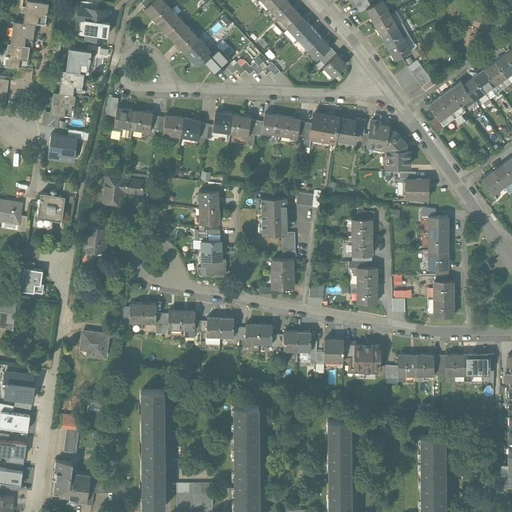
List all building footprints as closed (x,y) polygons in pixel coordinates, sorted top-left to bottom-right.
[(48,2),(32,0),(26,0),(23,22),(35,23),(45,25),(48,2)] [(171,9),(162,0),(153,0),(145,8),(143,9),(157,23),(171,9)] [(276,0),(271,6),(269,8),(273,12),(275,11),(280,16),(291,6),(286,0),(276,0)] [(367,0),(366,0),(356,6),(359,12),(365,8),(370,5),(367,0)] [(379,0),(370,5),(365,8),(373,22),(390,13),(382,0),(379,0)] [(80,6),(77,6),(76,19),(79,19),(78,32),(85,33),(104,35),(107,36),(111,10),(97,8),(98,3),(81,1),(80,6)] [(280,16),(278,18),(280,20),(276,24),(283,32),(288,28),(301,16),(291,6),(280,16)] [(185,23),(171,9),(157,23),(170,37),(185,23)] [(390,13),(373,22),(380,35),(397,25),(390,13)] [(301,16),(288,28),(292,33),(294,31),(299,37),(311,26),(301,16)] [(224,17),(221,21),(226,26),(230,22),(224,17)] [(23,22),(13,20),(10,43),(30,46),(32,46),(35,23),(23,22)] [(397,25),(380,35),(387,47),(404,37),(409,34),(402,22),(397,25)] [(198,37),(185,23),(170,37),(183,51),(198,37)] [(299,37),(297,38),(302,43),(304,41),(309,47),(320,36),(311,26),(299,37)] [(104,35),(85,33),(84,39),(103,41),(104,35)] [(309,47),(307,49),(311,53),(313,51),(318,57),(330,46),(320,36),(309,47)] [(198,37),(183,51),(196,65),(202,60),(211,51),(198,37)] [(404,37),(387,47),(394,59),(411,49),(404,37)] [(10,43),(8,43),(5,65),(21,68),(27,68),(30,46),(10,43)] [(216,46),(211,51),(202,60),(215,74),(224,66),(229,61),(230,60),(216,46)] [(318,57),(318,58),(324,64),(336,53),(330,46),(318,57)] [(91,51),(69,48),(66,71),(84,73),(88,74),(91,51)] [(324,64),(322,66),(327,71),(329,69),(333,74),(331,76),(332,76),(346,64),(336,53),(324,64)] [(511,72),(511,62),(505,53),(494,61),(506,77),(511,72)] [(416,59),(406,66),(410,71),(420,64),(416,59)] [(233,66),(229,61),(224,66),(231,74),(232,74),(237,70),(233,66)] [(241,66),(237,61),(233,66),(237,70),(241,75),(245,71),(245,70),(241,66)] [(506,77),(494,61),(484,69),(495,85),(506,77)] [(250,66),(246,62),(241,66),(245,70),(245,71),(249,75),(254,71),(250,66)] [(258,66),(254,62),(250,66),(254,71),(258,75),(262,71),(258,66)] [(267,66),(263,62),(258,66),(262,71),(266,75),(271,71),(267,67),(267,66)] [(280,71),(271,62),(267,66),(267,67),(271,71),(275,76),(280,71)] [(420,64),(410,71),(414,76),(424,69),(420,64)] [(224,66),(220,70),(227,78),(231,74),(224,66)] [(424,69),(414,76),(417,81),(427,74),(424,69)] [(495,85),(484,69),(473,77),(488,98),(489,98),(499,91),(495,85)] [(66,71),(62,70),(59,93),(74,95),(81,96),(84,73),(66,71)] [(427,74),(417,81),(421,86),(431,79),(427,74)] [(488,98),(473,77),(462,85),(471,97),(474,100),(478,97),(482,103),(488,98)] [(8,81),(0,79),(0,86),(7,87),(8,81)] [(431,79),(421,86),(425,91),(434,84),(431,79)] [(460,81),(449,89),(460,105),(471,97),(462,85),(460,81)] [(460,105),(449,89),(438,97),(450,113),(454,118),(465,111),(460,105)] [(59,93),(54,92),(53,104),(52,104),(50,113),(59,114),(71,115),(72,109),(73,109),(74,107),(73,106),(74,95),(59,93)] [(118,98),(111,97),(108,115),(115,116),(116,107),(118,98)] [(450,113),(438,97),(427,105),(439,121),(450,113)] [(134,110),(116,107),(115,116),(113,126),(114,126),(114,128),(120,129),(119,135),(130,137),(132,128),(134,110)] [(152,113),(134,110),(132,128),(149,131),(150,129),(152,115),(152,113)] [(233,114),(215,111),(213,124),(212,130),(230,133),(233,114)] [(50,113),(43,112),(42,119),(58,121),(59,114),(50,113)] [(282,116),(264,113),(263,121),(261,132),(279,134),(282,116)] [(327,115),(313,113),(311,123),(309,137),(310,137),(335,141),(335,138),(339,117),(334,117),(334,115),(327,114),(327,115)] [(250,117),(233,114),(230,133),(247,135),(250,119),(250,117)] [(158,116),(152,115),(150,129),(156,130),(158,116)] [(183,117),(165,115),(165,117),(162,131),(162,133),(180,136),(183,117)] [(165,117),(158,116),(156,130),(162,131),(165,117)] [(300,118),(282,116),(279,134),(297,137),(297,135),(299,121),(300,118)] [(200,120),(183,117),(180,136),(197,138),(198,136),(200,122),(200,120)] [(354,120),(339,117),(335,138),(354,141),(356,132),(356,131),(352,131),(353,128),(353,127),(354,120)] [(365,120),(354,118),(354,120),(353,127),(353,128),(352,131),(356,131),(356,132),(363,133),(365,120)] [(58,121),(42,119),(41,125),(66,129),(66,122),(58,121)] [(256,120),(250,119),(247,135),(246,144),(253,145),(254,134),(256,120)] [(380,120),(371,119),(367,134),(366,147),(384,150),(389,129),(389,126),(379,124),(380,120)] [(263,121),(256,120),(254,134),(261,135),(261,132),(263,121)] [(306,122),(299,121),(297,135),(303,136),(306,122)] [(206,123),(200,122),(198,136),(204,137),(206,123)] [(311,123),(306,122),(303,136),(302,146),(309,147),(310,137),(309,137),(311,123)] [(213,124),(206,123),(204,137),(211,138),(212,130),(213,124)] [(406,144),(394,130),(389,129),(384,150),(384,166),(396,167),(410,167),(410,150),(406,150),(406,144)] [(88,132),(71,130),(70,137),(77,138),(77,139),(87,140),(88,132)] [(70,137),(51,135),(48,155),(58,157),(59,152),(74,154),(77,139),(77,138),(70,137)] [(511,155),(502,162),(511,175),(511,155)] [(511,179),(511,175),(502,162),(492,170),(503,186),(511,179)] [(503,186),(492,170),(481,178),(481,177),(480,178),(492,194),(503,186)] [(142,180),(137,179),(136,191),(147,192),(149,175),(143,174),(142,180)] [(137,178),(106,175),(103,201),(113,202),(114,194),(122,195),(123,190),(136,191),(137,179),(137,178)] [(415,179),(405,178),(404,197),(427,198),(428,179),(415,179)] [(221,183),(208,181),(208,190),(218,189),(218,190),(221,190),(221,183)] [(78,184),(64,182),(63,190),(76,192),(78,184)] [(208,190),(199,190),(199,200),(200,200),(200,205),(199,205),(199,206),(218,205),(218,190),(218,189),(208,190)] [(50,193),(41,192),(40,199),(38,199),(37,200),(36,201),(37,202),(37,203),(38,204),(39,204),(37,216),(34,215),(33,225),(46,227),(48,229),(49,228),(52,228),(54,218),(61,219),(64,195),(55,194),(56,190),(50,190),(50,193)] [(313,193),(297,192),(296,204),(312,205),(313,193)] [(285,196),(261,197),(262,233),(282,232),(286,232),(285,219),(286,219),(286,209),(285,209),(285,196)] [(21,202),(0,199),(0,219),(18,222),(20,214),(21,202)] [(199,206),(199,223),(204,222),(216,222),(219,222),(218,205),(199,206)] [(437,209),(422,207),(422,216),(427,216),(436,215),(437,209)] [(27,215),(20,214),(18,222),(17,230),(25,231),(27,215)] [(436,215),(427,216),(427,250),(448,251),(448,215),(436,215)] [(371,219),(352,219),(352,226),(354,226),(354,233),(352,233),(352,236),(371,236),(371,219)] [(125,221),(113,220),(112,232),(124,233),(125,221)] [(107,229),(86,226),(84,249),(94,250),(95,252),(96,253),(98,254),(100,254),(102,253),(103,251),(104,252),(107,229)] [(217,228),(206,228),(206,239),(220,239),(220,228),(217,228)] [(294,231),(286,232),(282,232),(282,250),(295,250),(294,231)] [(371,236),(352,236),(352,243),(354,243),(354,251),(352,251),(352,254),(356,254),(371,253),(371,236)] [(206,239),(201,239),(202,266),(197,266),(202,274),(225,274),(225,258),(221,258),(221,239),(220,239),(206,239)] [(448,251),(427,250),(427,257),(427,268),(435,268),(447,268),(448,268),(448,251)] [(283,258),(272,258),(273,272),(292,271),(292,258),(292,257),(283,258)] [(371,266),(357,266),(357,267),(349,267),(349,275),(357,275),(357,273),(359,273),(359,281),(357,281),(357,284),(376,284),(376,266),(371,266)] [(42,270),(23,267),(22,276),(20,290),(42,293),(44,284),(41,284),(42,270)] [(273,272),(272,272),(272,286),(272,287),(282,286),(293,286),(292,271),(273,272)] [(357,273),(357,275),(349,275),(349,284),(350,284),(357,284),(357,281),(359,281),(359,273),(357,273)] [(435,280),(432,280),(433,298),(452,297),(452,280),(448,280),(435,280)] [(324,284),(310,284),(309,296),(323,296),(324,284)] [(357,284),(350,284),(350,291),(359,291),(360,298),(357,298),(357,301),(376,301),(376,284),(357,284)] [(404,297),(392,297),(392,310),(404,310),(404,297)] [(452,297),(433,298),(427,298),(428,312),(434,312),(434,315),(452,315),(452,297)] [(0,328),(11,331),(17,304),(0,300),(0,328)] [(143,303),(130,302),(130,306),(130,318),(129,321),(143,322),(143,303)] [(156,303),(143,303),(143,322),(156,322),(156,312),(156,303)] [(130,306),(123,306),(121,318),(130,318),(130,306)] [(182,310),(169,309),(168,313),(168,328),(181,329),(182,310)] [(195,310),(182,310),(181,329),(186,329),(186,336),(194,336),(194,332),(194,320),(195,310)] [(220,317),(207,316),(207,320),(207,332),(207,335),(220,336),(220,317)] [(233,317),(220,317),(220,336),(233,336),(233,327),(233,317)] [(259,324),(246,323),(245,327),(245,339),(245,342),(258,343),(259,324)] [(272,324),(259,324),(258,343),(271,343),(272,333),(272,324)] [(297,331),(284,330),(284,346),(284,349),(297,350),(297,331)] [(108,334),(82,331),(80,346),(88,347),(87,355),(105,357),(108,334)] [(311,331),(297,331),(297,350),(310,350),(310,340),(311,331)] [(343,340),(324,339),(324,351),(323,351),(323,358),(343,358),(343,341),(343,340)] [(355,341),(343,341),(343,358),(343,359),(354,359),(354,344),(355,344),(355,341)] [(372,344),(362,344),(355,344),(354,344),(354,359),(354,372),(379,372),(379,345),(372,345),(372,344)] [(415,354),(398,354),(398,364),(398,373),(393,373),(393,376),(397,376),(397,379),(406,379),(405,371),(412,371),(412,373),(415,373),(415,354)] [(433,354),(415,354),(415,373),(423,373),(423,370),(431,370),(431,373),(433,373),(433,354)] [(463,354),(446,354),(446,380),(454,380),(454,370),(460,370),(460,373),(463,372),(463,354)] [(487,354),(463,354),(463,372),(463,379),(471,379),(471,370),(478,370),(478,372),(481,372),(488,372),(488,368),(489,368),(489,365),(489,358),(488,358),(487,354)] [(18,366),(6,364),(4,381),(7,382),(6,391),(10,391),(9,398),(15,399),(32,401),(34,384),(32,383),(33,374),(17,372),(18,366)] [(398,364),(385,364),(385,376),(393,376),(393,373),(398,373),(398,364)] [(489,365),(489,368),(488,368),(488,372),(481,372),(481,378),(493,378),(494,365),(489,365)] [(352,387),(345,384),(342,391),(348,394),(352,387)] [(163,390),(141,390),(142,507),(164,507),(163,390)] [(30,409),(32,401),(15,399),(14,406),(30,409)] [(82,410),(103,413),(104,402),(83,399),(82,410)] [(0,411),(12,413),(13,406),(0,403),(0,411)] [(258,511),(258,406),(234,406),(234,511),(258,511)] [(12,413),(0,411),(0,427),(27,431),(30,415),(12,413)] [(79,416),(61,414),(60,419),(79,422),(79,416)] [(79,422),(60,419),(59,428),(79,429),(79,422)] [(350,511),(350,420),(328,420),(328,511),(350,511)] [(79,429),(66,428),(63,451),(75,453),(79,429)] [(0,440),(8,441),(9,434),(0,433),(0,440)] [(444,511),(444,435),(420,435),(420,511),(444,511)] [(8,441),(0,440),(0,455),(6,456),(11,456),(11,455),(24,457),(26,443),(12,441),(12,442),(8,441)] [(7,462),(23,464),(24,457),(11,455),(11,456),(6,456),(6,462),(7,462)] [(72,462),(55,460),(54,471),(56,471),(56,478),(55,478),(53,491),(59,491),(59,496),(77,498),(77,501),(86,502),(87,502),(88,492),(90,474),(76,472),(76,470),(71,469),(72,462)] [(6,469),(22,471),(23,464),(7,462),(6,469)] [(6,469),(0,467),(0,483),(0,484),(0,482),(7,483),(20,484),(22,471),(6,469)] [(500,476),(485,476),(483,488),(500,488),(500,476)] [(511,476),(507,476),(500,476),(500,488),(511,487),(511,476)] [(125,480),(96,480),(94,492),(125,492),(125,480)] [(212,483),(176,484),(177,507),(212,506),(212,483)] [(94,492),(88,492),(87,502),(86,502),(86,504),(92,505),(94,492)] [(12,496),(0,495),(0,511),(3,511),(4,511),(12,511),(12,496)]
